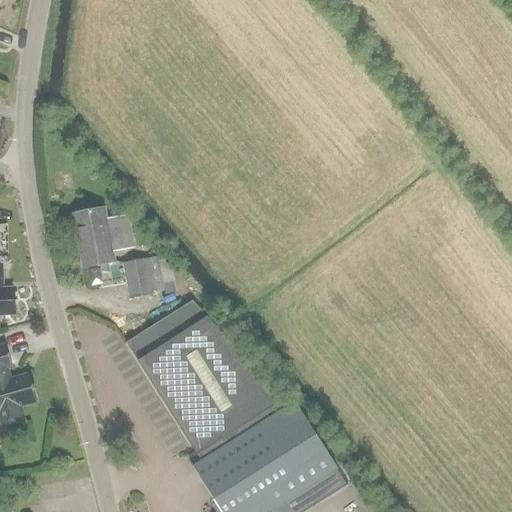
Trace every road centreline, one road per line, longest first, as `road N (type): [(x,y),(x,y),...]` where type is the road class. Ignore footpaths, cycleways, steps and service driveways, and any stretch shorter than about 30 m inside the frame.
road 1 (tertiary): [(108,511),(33,241),(23,166)]
road 2 (tertiary): [(23,166),(38,0)]
